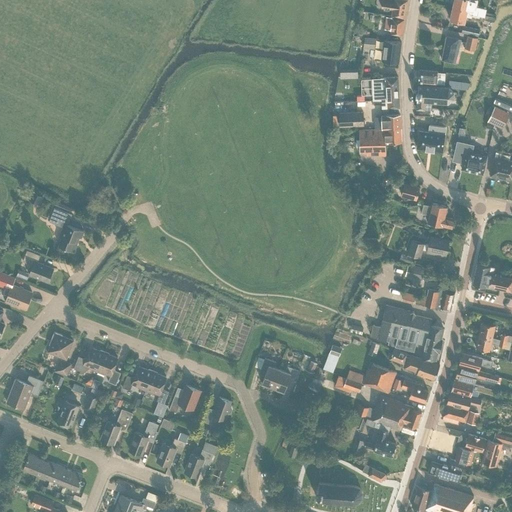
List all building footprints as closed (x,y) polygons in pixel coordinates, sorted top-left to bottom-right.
[(382,0),(381,7),(393,9),(391,16),(404,18),(408,0),(405,0),(382,0)] [(477,16),(484,17),(484,15),(492,17),(491,14),(485,12),(486,9),(468,5),(469,0),(454,0),(452,8),(471,12),(472,10),(478,11),(477,16)] [(464,23),(466,17),(471,18),(472,15),(477,16),(478,11),(472,10),(471,12),(452,8),(450,20),(464,23)] [(390,34),(402,36),(404,19),(386,17),(384,29),(391,29),(390,34)] [(472,35),(487,39),(491,28),(480,25),(470,23),(469,27),(463,26),(461,33),(472,35)] [(474,51),(478,38),(467,35),(464,48),(474,51)] [(461,39),(446,36),(442,60),(456,63),(461,39)] [(376,38),(365,37),(363,48),(375,49),(376,38)] [(384,40),(381,61),(388,62),(399,63),(401,42),(384,40)] [(435,71),(419,70),(418,83),(434,84),(435,71)] [(382,101),(382,109),(400,108),(398,77),(380,78),(381,94),(371,94),(371,101),(382,101)] [(449,80),(448,87),(449,87),(461,89),(462,82),(449,80)] [(430,111),(431,102),(448,103),(453,98),(453,93),(449,87),(448,87),(418,85),(418,91),(417,91),(416,95),(417,95),(416,110),(425,110),(425,111),(430,111)] [(494,106),(488,121),(502,128),(509,113),(494,106)] [(368,127),(367,114),(343,115),(344,128),(368,127)] [(381,116),(382,129),(382,132),(391,132),(391,128),(401,128),(400,115),(381,116)] [(457,131),(467,132),(468,120),(458,119),(457,131)] [(419,130),(417,148),(425,149),(425,150),(430,150),(433,126),(429,125),(428,132),(419,130)] [(434,150),(443,151),(446,127),(433,126),(430,150),(434,151),(434,150)] [(391,132),(382,132),(382,129),(360,131),(359,153),(367,153),(367,155),(386,155),(386,143),(402,143),(401,128),(391,128),(391,132)] [(490,176),(511,180),(511,161),(508,160),(509,155),(496,152),(494,158),(490,176)] [(486,158),(465,153),(461,169),(483,174),(486,158)] [(384,178),(382,186),(388,188),(391,180),(384,178)] [(416,199),(419,188),(405,184),(395,181),(393,187),(403,190),(401,195),(416,199)] [(112,195),(115,188),(110,185),(106,192),(112,195)] [(46,198),(33,191),(28,199),(42,206),(46,198)] [(107,205),(103,202),(99,209),(103,212),(107,205)] [(421,213),(429,215),(427,222),(452,228),(454,219),(445,217),(447,207),(431,203),(431,206),(423,204),(421,213)] [(69,221),(72,214),(55,207),(49,222),(63,227),(60,236),(62,237),(59,245),(74,251),(79,237),(81,238),(84,231),(67,224),(69,221)] [(423,249),(428,250),(428,252),(446,256),(449,240),(430,236),(429,245),(413,241),(410,255),(421,257),(423,249)] [(0,238),(0,243),(11,248),(12,248),(13,244),(0,238)] [(23,261),(33,265),(29,275),(48,282),(53,268),(38,262),(40,255),(27,250),(23,261)] [(401,254),(399,260),(411,263),(413,257),(401,254)] [(423,280),(426,269),(408,264),(405,275),(423,280)] [(511,285),(511,278),(493,274),(494,268),(477,264),(473,284),(486,287),(486,286),(511,291),(511,285)] [(0,282),(6,285),(9,286),(10,284),(13,277),(0,271),(0,282)] [(25,309),(32,293),(12,285),(5,301),(25,309)] [(405,288),(402,297),(414,300),(417,291),(405,288)] [(427,296),(418,294),(415,303),(451,311),(455,291),(440,288),(440,291),(428,289),(427,296)] [(425,344),(427,336),(441,340),(444,328),(431,325),(432,319),(409,313),(410,311),(386,305),(383,318),(381,326),(373,325),(370,336),(378,338),(389,341),(388,344),(414,351),(416,342),(425,344)] [(495,325),(481,322),(479,335),(492,338),(495,325)] [(351,324),(349,331),(361,334),(363,327),(351,324)] [(501,334),(500,339),(500,340),(507,341),(511,342),(511,339),(511,331),(508,331),(508,332),(502,331),(501,334)] [(48,352),(66,359),(74,340),(62,336),(62,335),(54,332),(52,337),(53,338),(48,352)] [(500,340),(500,339),(492,338),(479,335),(476,348),(489,351),(491,344),(498,345),(498,346),(505,347),(507,341),(500,340)] [(441,340),(427,336),(425,344),(422,357),(436,360),(438,352),(440,353),(442,344),(440,343),(441,340)] [(372,342),(368,353),(375,356),(380,345),(372,342)] [(332,374),(342,348),(332,344),(322,370),(332,374)] [(104,352),(91,347),(86,359),(78,356),(74,368),(82,371),(84,365),(97,370),(104,352)] [(392,354),(390,358),(390,359),(403,364),(407,354),(394,349),(392,354)] [(116,385),(121,373),(113,370),(118,358),(104,352),(97,370),(110,376),(108,382),(116,385)] [(459,365),(479,370),(480,365),(490,368),(492,361),(462,353),(459,365)] [(406,369),(418,373),(417,375),(435,380),(440,365),(410,356),(406,369)] [(276,362),(265,358),(261,369),(266,372),(262,383),(273,387),(280,369),(274,367),(276,362)] [(67,375),(69,369),(71,363),(59,359),(55,371),(67,375)] [(309,362),(306,370),(313,373),(316,365),(309,362)] [(372,363),(370,370),(368,369),(365,375),(350,370),(347,378),(389,394),(397,373),(372,363)] [(475,383),(476,377),(489,380),(495,381),(496,376),(490,375),(491,374),(459,365),(455,378),(475,383)] [(135,378),(127,375),(122,387),(130,390),(132,384),(146,390),(153,372),(139,366),(135,378)] [(288,380),(294,382),(298,370),(287,366),(285,371),(280,369),(273,387),(284,391),(288,380)] [(69,369),(67,375),(73,377),(75,371),(69,369)] [(159,395),(156,401),(164,404),(169,392),(161,389),(166,377),(153,372),(146,390),(159,395)] [(16,379),(7,402),(24,409),(30,394),(37,397),(44,381),(29,375),(26,383),(16,379)] [(362,384),(347,378),(344,387),(360,393),(362,384)] [(396,378),(393,388),(399,390),(402,380),(396,378)] [(451,391),(471,397),(473,390),(482,393),(484,387),(454,378),(451,391)] [(401,387),(411,390),(409,397),(425,402),(428,391),(423,389),(424,386),(404,380),(401,387)] [(73,384),(71,390),(81,394),(84,388),(73,384)] [(176,412),(179,404),(193,409),(200,390),(186,385),(181,397),(175,395),(169,409),(176,412)] [(467,410),(469,403),(479,406),(481,400),(450,391),(447,404),(467,410)] [(90,393),(84,408),(92,411),(98,396),(90,393)] [(372,421),(401,430),(403,423),(416,427),(422,412),(412,409),(413,407),(379,396),(372,421)] [(135,397),(133,404),(139,406),(141,400),(135,397)] [(232,409),(231,406),(230,406),(232,401),(220,397),(215,410),(208,408),(203,421),(214,426),(218,417),(225,420),(228,413),(228,414),(231,413),(232,409)] [(117,398),(114,404),(121,407),(123,400),(117,398)] [(79,405),(66,400),(57,422),(71,427),(79,405)] [(370,408),(359,403),(356,412),(367,417),(370,408)] [(469,411),(446,404),(442,419),(451,421),(451,418),(454,419),(453,422),(458,423),(459,420),(466,422),(469,411)] [(113,444),(119,429),(126,432),(133,413),(122,409),(116,424),(108,421),(101,439),(113,444)] [(470,413),(467,423),(475,425),(478,415),(470,413)] [(163,415),(161,423),(173,426),(175,418),(163,415)] [(129,450),(141,455),(147,440),(153,443),(158,432),(156,431),(159,424),(149,421),(144,435),(136,432),(129,450)] [(463,438),(464,428),(450,426),(450,436),(463,438)] [(381,429),(378,438),(377,438),(375,445),(366,442),(364,447),(374,450),(373,450),(392,456),(396,444),(385,440),(388,431),(381,429)] [(178,431),(175,438),(172,446),(164,443),(157,461),(169,466),(175,451),(182,454),(186,443),(189,435),(178,431)] [(302,431),(298,442),(310,446),(314,435),(302,431)] [(482,461),(496,465),(502,445),(510,447),(511,440),(511,437),(495,432),(493,441),(488,439),(482,461)] [(475,451),(479,453),(480,450),(482,451),(486,439),(469,434),(465,446),(474,449),(475,451)] [(214,454),(215,455),(216,455),(219,447),(206,441),(200,457),(192,454),(185,472),(197,477),(203,462),(209,465),(214,454)] [(361,455),(364,447),(358,445),(356,453),(361,455)] [(297,449),(291,447),(288,457),(295,458),(297,449)] [(455,459),(470,464),(473,454),(474,451),(459,447),(455,459)] [(40,458),(29,453),(23,470),(36,475),(42,460),(40,458)] [(461,471),(465,472),(467,464),(450,459),(448,465),(443,464),(442,465),(431,461),(428,473),(458,482),(461,471)] [(56,464),(51,462),(50,463),(42,460),(36,475),(50,480),(56,464)] [(69,470),(64,468),(65,467),(56,464),(50,480),(63,485),(69,470)] [(362,471),(369,474),(368,475),(381,481),(382,479),(384,480),(387,475),(385,474),(372,467),(365,464),(362,471)] [(77,491),(83,474),(76,472),(75,472),(69,470),(63,485),(77,491)] [(13,473),(11,479),(19,482),(21,476),(13,473)] [(318,501),(351,503),(357,502),(361,498),(362,493),(359,488),(354,486),(319,483),(319,487),(317,487),(317,488),(317,492),(316,495),(316,497),(318,497),(318,501)] [(473,496),(434,484),(432,490),(419,486),(417,494),(416,494),(414,498),(415,499),(412,507),(429,511),(470,511),(473,503),(471,503),(473,496)] [(46,510),(45,511),(63,511),(50,507),(53,501),(35,494),(31,504),(46,510)] [(68,495),(66,501),(72,503),(74,497),(68,495)] [(141,503),(121,495),(116,509),(123,511),(135,511),(137,509),(142,511),(144,505),(153,508),(155,503),(143,498),(141,503)]
